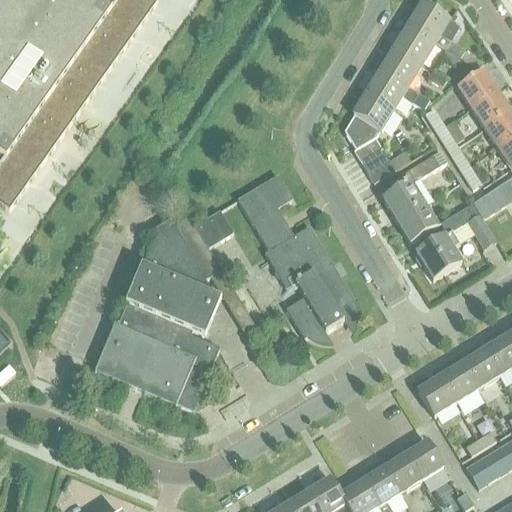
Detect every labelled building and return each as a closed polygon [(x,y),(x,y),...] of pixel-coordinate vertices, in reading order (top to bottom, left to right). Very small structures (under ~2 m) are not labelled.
[(1,0),(0,2),(0,209),(8,215),(75,121),(135,36),(157,6),(148,0),(1,0)] [(434,48),(444,54),(459,63),(463,55),(449,46),(450,45),(440,39),(448,26),(420,9),(407,31),(434,48)] [(172,95),(193,42),(164,31),(143,84),(172,95)] [(434,48),(407,31),(393,52),(421,69),(434,48)] [(421,69),(393,52),(380,75),(407,91),(421,69)] [(459,63),(444,54),(440,61),(454,70),(459,63)] [(463,55),(459,63),(476,74),(485,68),(463,55)] [(380,75),(366,97),(393,114),(401,101),(411,107),(418,97),(407,91),(380,75)] [(441,92),(446,84),(431,75),(426,83),(441,92)] [(469,113),(495,96),(481,76),(456,93),(469,113)] [(495,96),(469,113),(483,133),(508,116),(495,96)] [(393,114),(366,97),(352,119),(353,120),(343,136),(354,155),(374,143),(379,136),(380,136),(393,114)] [(422,114),(429,104),(418,97),(411,107),(422,114)] [(435,135),(443,130),(433,113),(424,118),(435,135)] [(511,121),(508,116),(483,133),(496,153),(511,141),(511,121)] [(452,124),(443,130),(435,135),(445,152),(463,141),(452,124)] [(511,141),(496,153),(509,173),(511,171),(511,141)] [(374,143),(354,155),(352,156),(359,167),(381,154),(374,143)] [(381,154),(359,167),(366,178),(387,165),(381,154)] [(468,170),(459,155),(451,160),(460,175),(468,170)] [(403,156),(388,165),(394,175),(409,166),(403,156)] [(438,156),(407,175),(413,185),(414,187),(418,183),(445,167),(438,156)] [(387,165),(366,178),(372,189),(394,175),(388,165),(387,165)] [(480,188),(468,170),(460,175),(471,193),(480,188)] [(353,320),(351,314),(349,309),(353,307),(308,232),(289,243),(273,216),(292,205),(278,180),(237,204),(268,256),(264,258),(285,293),(294,288),(303,303),(285,314),(303,344),(310,340),(314,343),(353,320)] [(511,181),(504,187),(471,208),(478,219),(481,224),(511,204),(511,181)] [(410,187),(382,204),(395,226),(423,209),(431,205),(418,183),(414,187),(410,188),(410,187)] [(439,228),(446,239),(466,227),(478,219),(471,208),(439,228)] [(436,231),(423,209),(395,226),(409,248),(436,231)] [(194,231),(207,253),(233,238),(220,215),(194,231)] [(478,219),(466,227),(473,238),(482,253),(494,246),(478,219)] [(114,328),(94,376),(175,411),(176,409),(192,416),(219,353),(202,346),(220,305),(208,299),(210,294),(204,285),(221,275),(207,253),(194,231),(189,222),(155,242),(118,330),(114,328)] [(446,239),(415,258),(431,285),(461,266),(452,253),(458,249),(458,247),(473,238),(466,227),(446,239)] [(511,336),(503,342),(511,356),(511,336)] [(0,360),(12,351),(0,337),(0,360)] [(511,372),(511,356),(503,342),(481,355),(497,381),(511,372)] [(497,381),(481,355),(460,369),(476,395),(497,381)] [(460,369),(438,382),(454,408),(476,395),(460,369)] [(8,370),(0,376),(0,389),(14,377),(8,370)] [(454,408),(438,382),(417,396),(433,421),(454,408)] [(476,444),(482,453),(494,445),(489,436),(476,444)] [(482,453),(476,444),(464,451),(469,460),(482,453)] [(404,460),(420,486),(441,472),(426,447),(404,460)] [(511,458),(505,448),(495,454),(507,474),(511,471),(511,458)] [(507,474),(495,454),(485,460),(497,481),(507,474)] [(404,460),(382,473),(398,499),(420,486),(404,460)] [(497,481),(485,460),(475,466),(487,487),(497,481)] [(487,487),(475,466),(465,472),(478,493),(487,487)] [(382,473),(361,486),(376,511),(388,511),(385,507),(398,499),(382,473)] [(329,483),(306,497),(315,511),(346,511),(339,500),(329,483)] [(376,511),(361,486),(339,500),(346,511),(376,511)] [(315,511),(306,497),(285,510),(286,511),(315,511)] [(461,511),(469,511),(473,510),(465,497),(455,503),(461,511)]
